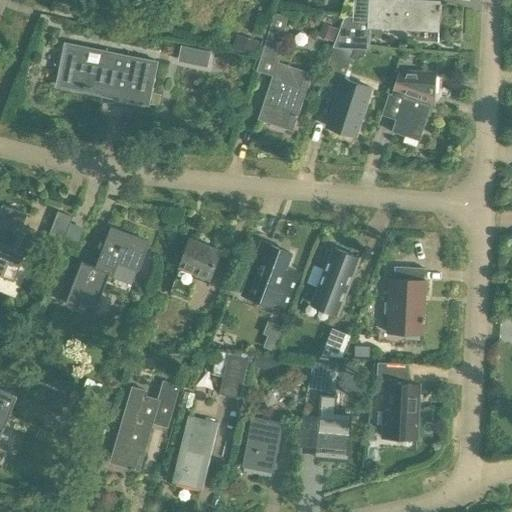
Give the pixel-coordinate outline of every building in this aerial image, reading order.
[(440,30),(441,2),(392,0),(370,0),(370,16),(345,15),(333,48),(364,49),(370,50),(372,28),(440,30)] [(285,45),(282,43),(290,17),(277,13),(258,71),(273,76),(259,119),(294,131),(313,73),(279,62),(285,45)] [(333,41),(338,28),(323,22),(317,35),(333,41)] [(254,56),(259,41),(237,34),(232,49),(254,56)] [(65,43),(65,44),(68,44),(63,71),(64,71),(62,82),(84,86),(83,88),(91,89),(92,88),(114,92),(113,97),(159,106),(161,95),(152,93),(158,61),(65,43)] [(356,59),(364,55),(364,49),(333,48),(325,72),(344,79),(329,126),(357,135),(368,98),(360,96),(364,84),(344,78),(351,57),(356,59)] [(410,76),(400,72),(393,94),(403,98),(392,132),(419,141),(434,98),(437,97),(438,75),(422,74),(421,76),(411,73),(410,76)] [(62,247),(74,217),(59,211),(48,241),(62,247)] [(35,231),(2,218),(0,224),(0,264),(2,260),(20,267),(32,236),(33,236),(35,231)] [(139,271),(150,242),(113,228),(97,268),(83,263),(67,304),(80,309),(82,302),(98,308),(110,275),(113,276),(118,263),(139,271)] [(210,278),(221,250),(192,239),(172,291),(189,298),(198,273),(210,278)] [(298,274),(285,269),(291,254),(263,243),(245,290),(274,300),(275,296),(289,302),(301,270),(300,270),(298,274)] [(361,258),(334,248),(332,253),(328,251),(324,260),(328,262),(312,304),(339,314),(361,258)] [(425,280),(426,268),(395,267),(395,278),(390,278),(389,332),(425,334),(427,280),(425,280)] [(61,269),(55,285),(63,288),(68,272),(61,269)] [(342,357),(351,335),(332,328),(321,355),(342,357)] [(268,335),(264,344),(275,348),(278,339),(268,335)] [(369,357),(370,346),(354,345),(354,356),(369,357)] [(239,399),(248,357),(220,351),(216,367),(225,369),(219,394),(239,399)] [(278,370),(280,357),(254,353),(252,367),(278,370)] [(329,392),(334,361),(313,357),(308,388),(329,392)] [(398,365),(378,364),(377,379),(397,380),(398,365)] [(169,425),(180,386),(165,382),(160,399),(146,395),(147,390),(134,387),(127,413),(125,413),(112,462),(140,470),(153,421),(169,425)] [(0,384),(0,441),(20,392),(0,384)] [(418,439),(420,385),(386,384),(383,437),(418,439)] [(107,415),(112,402),(98,397),(93,410),(107,415)] [(347,456),(351,415),(333,413),(334,398),(323,397),(322,412),(318,453),(347,456)] [(203,488),(218,423),(190,416),(175,482),(203,488)] [(275,471),(284,423),(256,418),(247,465),(275,471)]
